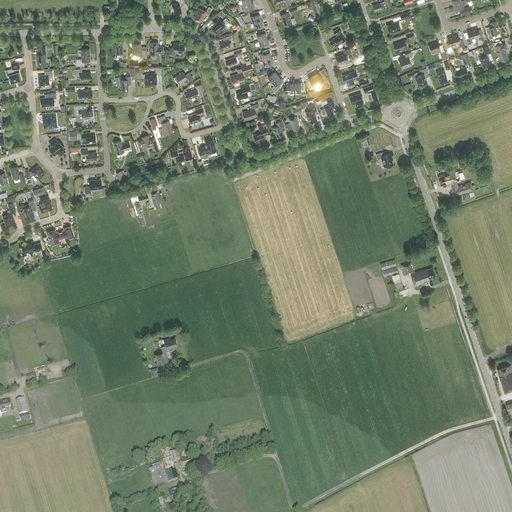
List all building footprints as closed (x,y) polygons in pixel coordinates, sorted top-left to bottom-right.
[(179,4),(183,3),(182,0),(173,0),(174,3),(171,4),(171,5),(170,6),(171,7),(172,8),(174,14),(182,12),(179,4)] [(291,5),(289,0),(275,0),(276,4),(278,3),(280,9),(285,7),(291,5)] [(384,0),(384,1),(380,3),(380,2),(372,5),(374,11),(382,8),(391,4),(389,0),(384,0)] [(243,4),(243,5),(240,6),(242,10),(247,9),(248,12),(254,10),(253,6),(252,6),(251,2),(243,4)] [(455,11),(460,10),(462,15),(473,12),(471,6),(463,9),(462,5),(466,4),(465,2),(453,6),(455,11)] [(197,14),(195,18),(196,19),(196,20),(199,21),(200,21),(200,20),(201,21),(203,17),(204,17),(205,14),(208,15),(211,8),(208,7),(206,11),(199,8),(196,14),(197,14)] [(250,17),(252,22),(261,19),(259,15),(258,11),(252,13),(253,16),(250,17)] [(409,12),(399,15),(401,20),(410,17),(409,12)] [(284,26),(292,24),(288,13),(280,15),(284,26)] [(225,26),(229,23),(229,22),(227,19),(226,19),(222,22),(220,20),(216,16),(212,20),(215,24),(211,27),(216,34),(225,26)] [(262,24),(261,19),(252,22),(254,27),(256,27),(257,30),(264,28),(262,23),(262,24)] [(394,32),(400,30),(397,21),(391,24),(391,25),(387,26),(389,33),(393,31),(394,32)] [(496,22),(490,23),(491,26),(485,28),(489,40),(493,38),(492,36),(499,33),(497,26),(496,22)] [(477,28),(472,30),(475,38),(478,37),(479,41),(481,40),(482,42),(485,41),(482,34),(479,35),(477,28)] [(256,35),(258,41),(267,38),(265,34),(264,30),(258,32),(259,35),(256,35)] [(472,39),(475,38),(472,30),(467,31),(469,38),(466,39),(468,45),(471,44),(471,43),(473,43),(472,39)] [(337,46),(345,41),(341,34),(332,39),(333,40),(330,42),(332,46),(335,44),(337,46)] [(457,34),(452,36),(455,45),(458,44),(459,47),(461,47),(464,46),(462,40),(460,41),(457,34)] [(222,50),(230,47),(230,46),(232,46),(231,43),(229,43),(228,40),(232,38),(231,35),(224,38),(225,40),(219,42),(222,50)] [(455,45),(452,36),(447,38),(449,45),(446,46),(449,53),(452,52),(451,50),(453,49),(452,46),(455,45)] [(267,38),(258,41),(260,46),(262,45),(263,48),(270,46),(268,42),(267,38)] [(397,50),(398,51),(407,48),(404,40),(395,43),(395,44),(393,45),(395,51),(397,50)] [(438,42),(428,45),(430,51),(440,48),(441,53),(444,52),(442,45),(439,46),(438,42)] [(141,51),(141,43),(132,44),(133,56),(139,55),(139,58),(147,58),(146,51),(141,51)] [(158,43),(150,43),(151,51),(149,51),(150,55),(158,55),(158,54),(163,53),(163,46),(158,47),(158,43)] [(500,62),(508,59),(505,53),(506,53),(504,50),(507,49),(504,43),(502,44),(494,46),(497,53),(497,52),(500,62)] [(123,52),(122,44),(116,45),(116,54),(123,54),(123,58),(126,58),(126,52),(123,52)] [(184,45),(173,44),(172,48),(169,47),(168,55),(174,56),(174,52),(183,53),(184,50),(185,49),(185,48),(184,47),(184,45)] [(482,47),(484,54),(490,52),(488,45),(482,47)] [(344,54),(335,57),(338,64),(348,61),(347,57),(347,55),(351,54),(349,47),(342,50),(344,54)] [(38,66),(45,65),(47,65),(45,48),(39,49),(39,54),(36,55),(36,59),(37,59),(38,66)] [(84,61),(90,61),(89,49),(81,49),(81,59),(76,59),(76,66),(84,66),(84,61)] [(263,53),(261,54),(259,54),(260,60),(262,59),(271,57),(270,53),(269,49),(263,50),(263,53)] [(441,53),(440,53),(442,61),(448,59),(446,51),(444,52),(441,53)] [(408,58),(412,57),(411,53),(405,55),(405,58),(399,60),(401,65),(400,65),(401,69),(406,68),(406,67),(411,66),(408,58)] [(464,66),(470,63),(467,54),(461,56),(464,66)] [(483,68),(490,66),(487,59),(488,58),(486,55),(479,57),(482,66),(483,65),(483,68)] [(227,67),(237,63),(235,57),(225,60),(227,67)] [(271,57),(262,59),(263,65),(266,64),(267,67),(273,66),(272,61),(271,57)] [(10,84),(18,82),(17,81),(21,80),(19,72),(18,72),(18,69),(19,69),(19,64),(11,65),(12,70),(13,70),(13,74),(9,75),(10,78),(8,78),(10,84)] [(155,73),(145,74),(146,80),(145,80),(145,82),(145,85),(150,85),(156,84),(156,76),(161,75),(161,68),(155,68),(155,73)] [(429,76),(426,68),(419,71),(419,72),(414,74),(415,77),(412,78),(415,86),(427,82),(425,78),(429,76)] [(455,71),(458,77),(467,74),(465,68),(460,70),(459,68),(456,69),(456,71),(455,71)] [(80,75),(80,80),(90,80),(90,72),(82,73),(82,69),(74,69),(74,75),(80,75)] [(267,77),(271,81),(278,76),(275,72),(272,69),(267,73),(269,75),(267,77)] [(446,75),(444,70),(436,72),(439,80),(440,84),(447,81),(445,76),(446,75)] [(43,85),(49,84),(48,77),(53,76),(52,71),(44,72),(45,75),(39,76),(39,81),(39,82),(39,86),(44,86),(43,85)] [(318,84),(318,83),(320,85),(324,83),(321,78),(324,76),(321,71),(317,74),(313,76),(318,84)] [(355,71),(342,76),(344,82),(346,82),(348,86),(354,84),(352,79),(358,78),(355,71)] [(183,72),(181,73),(174,78),(173,77),(179,84),(185,80),(187,83),(193,79),(189,73),(185,75),(183,72)] [(244,80),(242,72),(230,76),(233,84),(244,80)] [(117,88),(121,87),(121,91),(128,91),(128,84),(131,84),(130,77),(125,77),(125,80),(121,80),(120,76),(115,77),(117,88)] [(271,81),(274,85),(271,88),(274,92),(280,87),(279,86),(283,82),(281,79),(278,76),(271,81)] [(313,87),(318,84),(313,76),(310,78),(306,81),(309,86),(312,84),(313,87)] [(284,88),(284,90),(284,94),(290,94),(290,92),(295,92),(295,83),(290,84),(290,83),(286,84),(286,88),(284,88)] [(295,83),(295,92),(300,92),(300,89),(304,89),(303,83),(299,83),(295,83)] [(372,85),(363,88),(364,93),(374,90),(372,85)] [(241,89),(242,91),(236,93),(238,99),(244,98),(248,97),(247,92),(250,91),(249,86),(241,89)] [(190,99),(198,96),(196,89),(188,92),(185,94),(187,99),(190,98),(190,99)] [(91,99),(91,90),(78,91),(79,99),(91,99)] [(41,106),(54,105),(53,99),(56,99),(56,93),(49,94),(50,98),(41,99),(41,106)] [(362,101),(363,101),(360,93),(349,97),(351,105),(355,103),(356,107),(364,105),(362,101)] [(331,106),(334,105),(332,99),(327,101),(328,104),(323,105),(325,109),(321,111),(323,116),(327,114),(328,117),(334,115),(332,111),(333,111),(331,106)] [(305,113),(308,120),(308,122),(309,123),(310,124),(311,124),(313,123),(313,122),(317,120),(313,111),(316,110),(314,103),(307,106),(309,109),(308,110),(308,112),(305,113)] [(254,109),(259,107),(258,104),(250,106),(252,109),(242,112),(245,120),(256,116),(254,109)] [(200,117),(204,116),(204,113),(202,107),(195,110),(196,113),(188,116),(190,124),(197,122),(201,121),(200,117)] [(78,109),(79,112),(75,112),(76,120),(78,122),(93,120),(92,118),(93,118),(92,111),(86,112),(85,109),(78,109)] [(43,116),(43,120),(44,128),(53,127),(56,124),(55,115),(43,116)] [(161,123),(163,129),(158,130),(161,138),(167,136),(166,134),(172,132),(169,121),(165,122),(163,116),(156,118),(158,124),(161,123)] [(295,116),(289,119),(292,129),(293,129),(294,130),(299,128),(298,127),(299,126),(295,116)] [(281,131),(284,130),(281,120),(280,120),(279,117),(274,119),(277,126),(273,127),(277,137),(283,134),(281,131)] [(151,127),(158,125),(155,118),(149,120),(151,127)] [(264,136),(267,134),(265,129),(264,129),(262,125),(258,126),(260,131),(259,131),(260,133),(253,135),(256,143),(259,142),(260,142),(266,140),(264,136)] [(81,133),(82,139),(82,144),(87,144),(87,143),(96,142),(95,135),(91,135),(91,132),(81,133)] [(148,135),(141,138),(142,139),(138,141),(139,145),(143,144),(144,147),(151,145),(153,149),(156,148),(153,140),(150,141),(148,135)] [(55,139),(49,143),(52,146),(49,149),(54,156),(57,153),(60,156),(65,152),(63,149),(64,148),(58,141),(57,142),(55,139)] [(216,151),(213,140),(204,142),(205,145),(197,148),(199,155),(208,153),(216,151)] [(113,143),(116,153),(124,151),(124,150),(130,148),(129,142),(122,144),(121,141),(113,143)] [(182,150),(184,156),(183,156),(183,155),(175,157),(177,164),(185,162),(184,160),(185,160),(192,159),(189,148),(188,149),(188,147),(183,148),(183,150),(182,150)] [(97,160),(96,152),(88,153),(87,150),(81,150),(82,156),(86,156),(86,161),(97,160)] [(382,152),(376,154),(377,159),(381,158),(384,167),(392,164),(390,158),(391,157),(390,153),(383,155),(382,152)] [(21,182),(25,181),(23,173),(19,174),(17,167),(16,167),(16,166),(13,167),(14,168),(10,169),(13,179),(19,177),(21,182)] [(38,180),(44,174),(37,166),(31,171),(29,172),(28,169),(25,170),(27,178),(30,177),(31,177),(34,175),(38,180)] [(116,173),(118,180),(125,178),(122,171),(116,173)] [(454,195),(473,190),(470,182),(458,186),(453,171),(443,174),(442,171),(438,172),(440,177),(438,177),(440,185),(444,184),(444,185),(450,183),(454,195)] [(90,189),(102,188),(101,179),(89,181),(90,186),(84,187),(85,194),(91,193),(90,189)] [(159,203),(160,203),(157,191),(150,192),(154,206),(155,206),(156,208),(160,207),(159,203)] [(138,196),(139,203),(149,200),(147,193),(138,196)] [(49,200),(47,197),(41,199),(42,202),(41,202),(40,204),(40,205),(39,205),(41,212),(43,212),(45,212),(45,211),(52,209),(50,205),(51,205),(49,200)] [(27,219),(34,217),(32,211),(36,210),(33,201),(29,203),(31,206),(29,207),(25,205),(22,212),(25,214),(27,219)] [(6,227),(15,224),(11,213),(15,212),(13,203),(8,204),(10,210),(7,211),(9,215),(3,217),(6,227)] [(51,245),(59,242),(58,240),(66,237),(67,238),(74,236),(71,226),(64,228),(64,230),(56,233),(55,230),(46,233),(49,240),(48,240),(47,242),(48,243),(49,244),(50,244),(51,245)] [(22,248),(21,248),(21,249),(22,251),(23,251),(24,254),(30,252),(35,250),(36,252),(42,250),(40,243),(34,245),(33,241),(26,244),(21,246),(22,248)] [(395,260),(380,264),(382,270),(396,266),(395,260)] [(410,274),(414,286),(430,281),(429,279),(436,277),(432,268),(426,270),(426,268),(424,269),(414,273),(411,262),(401,265),(404,276),(410,274)] [(397,267),(382,271),(384,277),(398,273),(397,267)] [(173,346),(175,346),(177,345),(177,344),(175,340),(175,338),(171,340),(170,338),(164,340),(167,350),(174,348),(173,346)] [(154,355),(158,365),(169,361),(166,352),(154,355)] [(497,372),(505,394),(511,391),(511,369),(511,365),(497,370),(498,372),(497,372)] [(16,400),(19,414),(28,412),(24,398),(16,400)] [(6,411),(8,410),(8,408),(11,407),(10,402),(6,402),(6,401),(0,402),(0,415),(2,416),(1,413),(6,412),(6,411)] [(20,421),(29,419),(31,419),(29,413),(19,416),(20,421)] [(148,469),(150,474),(154,486),(178,479),(178,477),(175,468),(174,469),(172,463),(179,461),(182,470),(193,467),(192,466),(197,464),(195,457),(189,459),(188,457),(181,459),(179,455),(180,455),(178,449),(169,452),(171,457),(160,460),(161,463),(152,466),(153,468),(148,469)] [(182,502),(177,487),(168,490),(171,498),(177,497),(179,503),(182,502)]
